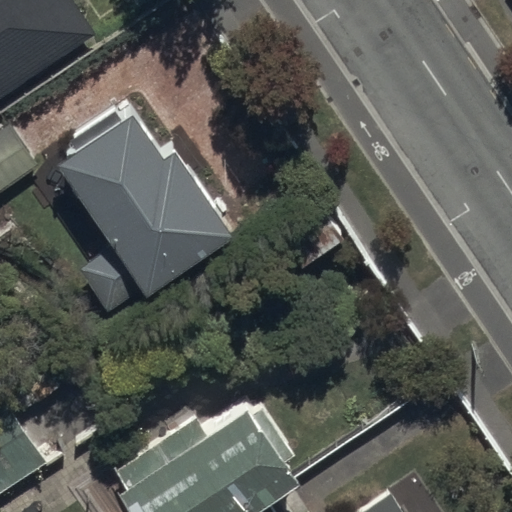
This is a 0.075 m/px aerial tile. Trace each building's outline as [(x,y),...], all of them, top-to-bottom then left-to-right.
[(0,0),(0,93),(98,26),(79,0),(0,0)] [(126,71),(52,119),(115,216),(76,241),(100,277),(228,193),(168,101),(152,111),(126,71)] [(178,511),(291,436),(236,356),(108,442),(138,486),(99,511),(178,511)] [(0,470),(45,439),(2,378),(0,379),(0,470)] [(413,511),(384,467),(315,511),(413,511)]
